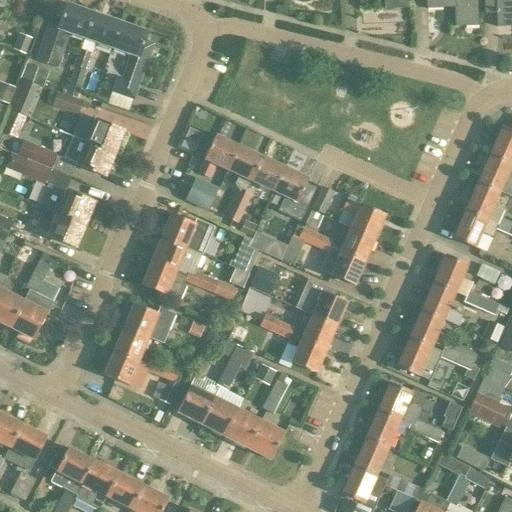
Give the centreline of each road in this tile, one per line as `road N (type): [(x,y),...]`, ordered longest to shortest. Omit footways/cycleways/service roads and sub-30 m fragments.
road 1 (residential): [(55,398),(201,39)]
road 2 (residential): [(296,511),(432,203)]
road 3 (residential): [(479,99),(463,85),(227,26),(201,39)]
road 4 (residential): [(295,511),(55,398)]
road 5 (residential): [(432,203),(317,158)]
